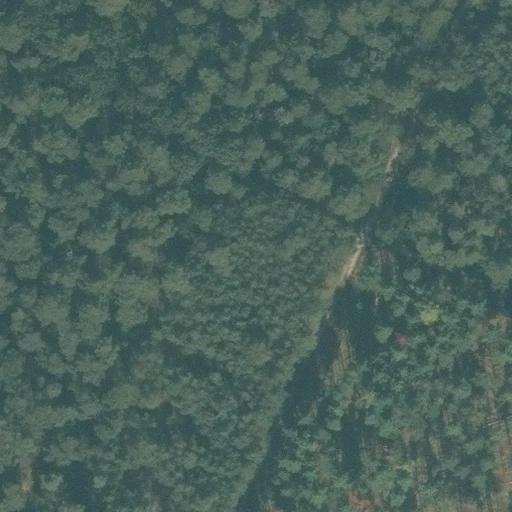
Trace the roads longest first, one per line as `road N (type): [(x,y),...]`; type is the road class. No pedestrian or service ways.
road 1 (track): [(233,511),(361,221)]
road 2 (track): [(361,221),(459,0)]
